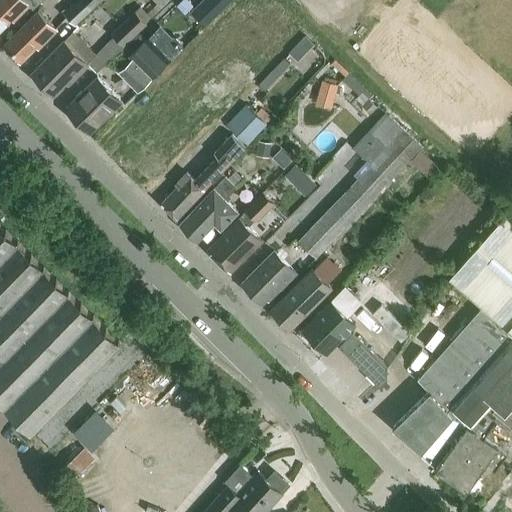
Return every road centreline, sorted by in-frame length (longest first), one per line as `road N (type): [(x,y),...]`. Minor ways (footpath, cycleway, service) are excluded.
road 1 (tertiary): [(360,511),(281,395),(204,319)]
road 2 (residential): [(227,297),(402,471)]
road 3 (residential): [(95,164),(227,297)]
road 4 (tertiary): [(204,319),(71,187)]
road 5 (residential): [(0,69),(95,164)]
